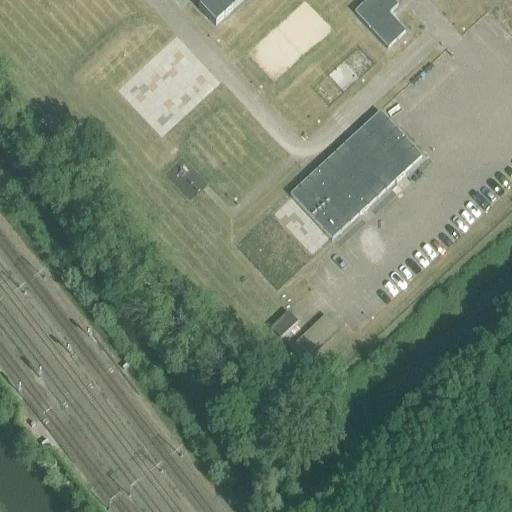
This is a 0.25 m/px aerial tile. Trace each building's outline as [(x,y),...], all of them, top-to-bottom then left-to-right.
[(215,28),(245,0),(209,0),(199,10),(215,28)] [(397,7),(390,0),(369,0),(354,15),(387,50),(405,34),(389,16),(397,7)] [(380,114),(290,197),(331,242),(422,159),(380,114)] [(276,326),(286,336),(304,320),(294,310),(276,326)] [(339,334),(325,319),(295,347),(309,362),(339,334)]
